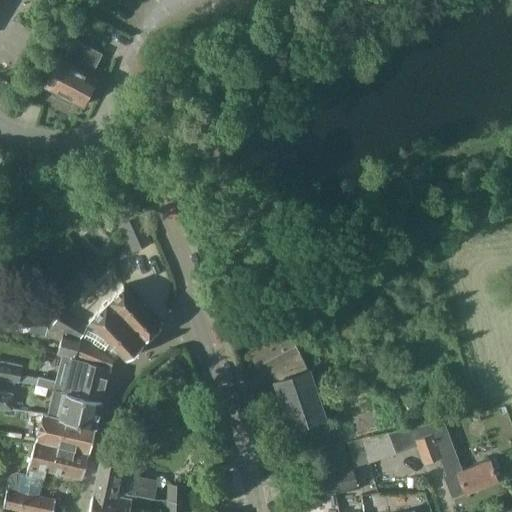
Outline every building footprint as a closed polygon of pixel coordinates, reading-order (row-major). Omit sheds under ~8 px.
[(61,0),(60,0),(49,0),(47,4),(56,9),(61,0)] [(44,85),(82,106),(96,79),(93,77),(105,55),(66,34),(55,57),(58,59),(44,85)] [(133,254),(152,244),(135,217),(116,228),(133,254)] [(159,323),(122,285),(84,323),(78,334),(78,335),(76,338),(111,361),(120,353),(125,357),(159,323)] [(54,322),(78,335),(78,334),(84,323),(60,311),(54,322)] [(290,428),(326,416),(310,367),(307,368),(284,320),(258,334),(265,346),(249,354),(259,374),(268,369),(273,380),(290,428)] [(71,355),(108,373),(110,366),(109,366),(111,361),(76,338),(69,334),(32,323),(30,331),(60,339),(57,352),(62,353),(71,355)] [(36,388),(100,402),(108,373),(71,355),(62,353),(55,381),(39,376),(36,388)] [(0,377),(18,382),(21,366),(0,361),(0,377)] [(0,407),(11,409),(13,393),(0,391),(0,407)] [(100,402),(52,392),(46,414),(95,424),(100,402)] [(71,449),(89,453),(95,426),(94,426),(95,424),(41,414),(34,442),(71,449)] [(443,420),(431,422),(433,427),(443,456),(439,458),(445,473),(443,474),(452,497),(497,479),(488,457),(461,468),(443,420)] [(414,434),(433,427),(431,422),(387,432),(395,453),(416,445),(413,438),(415,438),(414,434)] [(415,438),(423,463),(439,458),(443,456),(433,427),(414,434),(415,438)] [(377,435),(350,442),(356,467),(384,460),(377,435)] [(31,511),(52,511),(55,499),(38,495),(42,478),(44,479),(45,470),(82,478),(89,453),(71,449),(34,442),(25,475),(23,474),(20,476),(17,491),(7,489),(3,506),(31,511)] [(100,455),(88,511),(110,511),(113,500),(116,501),(117,496),(126,498),(127,492),(151,497),(154,481),(130,476),(133,461),(101,455),(100,455)] [(353,469),(317,477),(320,493),(357,485),(353,469)] [(170,482),(169,499),(186,499),(186,483),(170,482)] [(128,511),(130,504),(154,509),(166,511),(165,511),(185,511),(186,499),(169,499),(158,498),(151,497),(127,492),(126,498),(117,496),(116,501),(113,500),(110,511),(128,511)] [(359,511),(358,503),(348,504),(349,511),(359,511)]
